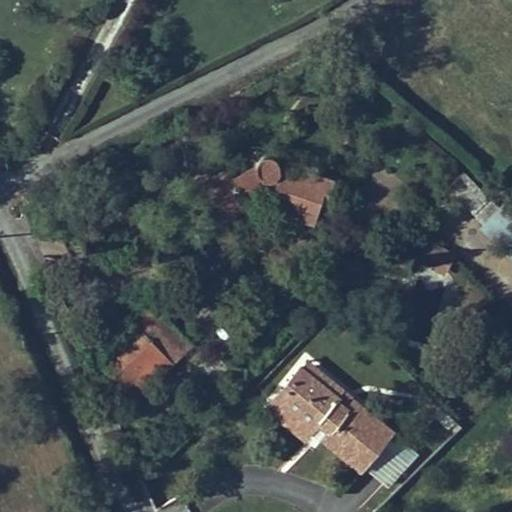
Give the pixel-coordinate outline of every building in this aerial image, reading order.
[(318,202),(323,204),(331,180),(284,166),(283,169),(279,168),(280,165),(279,161),(278,158),(275,155),(271,154),(265,154),(261,155),(258,157),(256,160),(255,164),(255,167),(236,178),(230,169),(208,180),(213,190),(197,198),(199,202),(208,219),(223,212),(225,217),(264,196),(262,193),(271,188),(276,189),(271,210),(291,216),(292,213),(312,220),(318,202)] [(255,164),(248,160),(230,169),(236,178),(255,167),(255,164)] [(511,213),(463,167),(446,186),(504,240),(511,231),(511,213)] [(190,184),(197,198),(213,190),(208,180),(205,176),(190,184)] [(211,224),(225,217),(223,212),(208,219),(211,224)] [(511,232),(501,249),(511,256),(511,232)] [(429,239),(418,259),(445,273),(456,253),(429,239)] [(141,297),(131,309),(148,324),(158,312),(141,297)] [(191,344),(163,313),(105,368),(133,398),(191,344)] [(309,359),(303,366),(339,396),(345,389),(309,359)] [(325,435),(362,465),(392,428),(356,398),(348,408),(337,399),(339,396),(303,366),(285,388),(290,393),(280,405),(311,431),(321,418),(332,426),(325,435)] [(307,437),(311,431),(280,405),(290,393),(285,388),(270,406),(307,437)]
